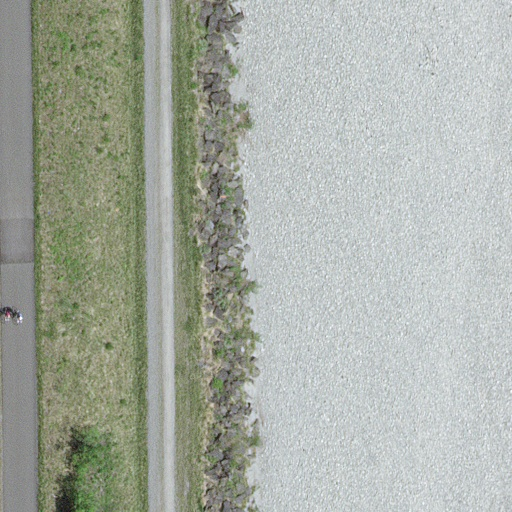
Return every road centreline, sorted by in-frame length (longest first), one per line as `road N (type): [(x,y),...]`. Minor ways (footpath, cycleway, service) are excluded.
road 1 (track): [(155,0),(165,511)]
road 2 (track): [(13,0),(20,511)]
